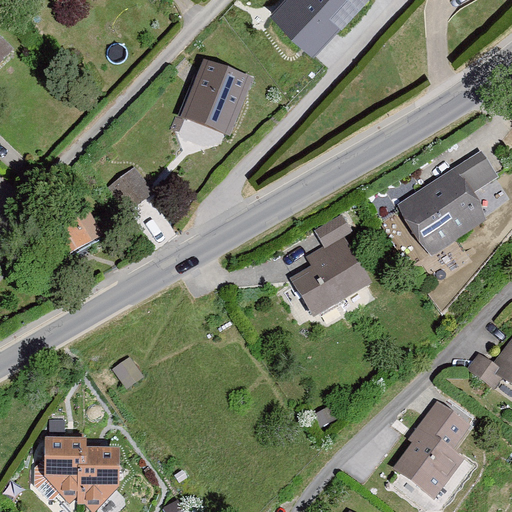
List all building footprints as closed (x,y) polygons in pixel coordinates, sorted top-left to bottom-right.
[(362,0),(282,0),(270,14),(313,54),(362,0)] [(0,41),(0,69),(14,54),(0,41)] [(255,79),(203,59),(180,116),(231,137),(255,79)] [(499,177),(481,151),(398,204),(405,220),(419,242),(433,256),(487,220),(481,202),(474,193),(499,177)] [(135,169),(109,188),(129,215),(155,196),(135,169)] [(49,220),(70,255),(101,236),(80,201),(49,220)] [(354,235),(343,217),(314,233),(323,248),(325,251),(345,240),(354,235)] [(313,268),(290,281),(313,321),(372,287),(345,240),(325,251),(323,248),(306,257),(313,268)] [(511,341),(494,367),(479,356),(467,372),(494,393),(502,383),(511,390),(511,341)] [(130,359),(112,372),(127,391),(145,379),(130,359)] [(94,417),(102,412),(97,403),(89,408),(94,417)] [(474,430),(437,404),(408,442),(412,445),(392,472),(434,503),(465,461),(456,454),(474,430)] [(332,408),(313,417),(320,431),(339,422),(332,408)] [(87,442),(46,441),(46,458),(45,483),(70,507),(78,500),(78,507),(86,508),(90,511),(98,511),(120,491),(120,467),(121,453),(87,452),(87,442)] [(185,511),(179,499),(164,508),(166,511),(185,511)]
